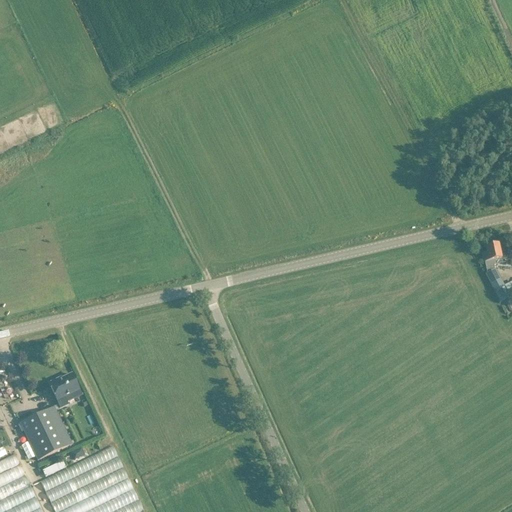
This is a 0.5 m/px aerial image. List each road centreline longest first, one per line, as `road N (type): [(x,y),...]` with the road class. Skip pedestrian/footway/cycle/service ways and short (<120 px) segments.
road 1 (tertiary): [(207,290),(511,217)]
road 2 (unclassified): [(302,511),(207,290)]
road 3 (tertiary): [(0,337),(207,290)]
